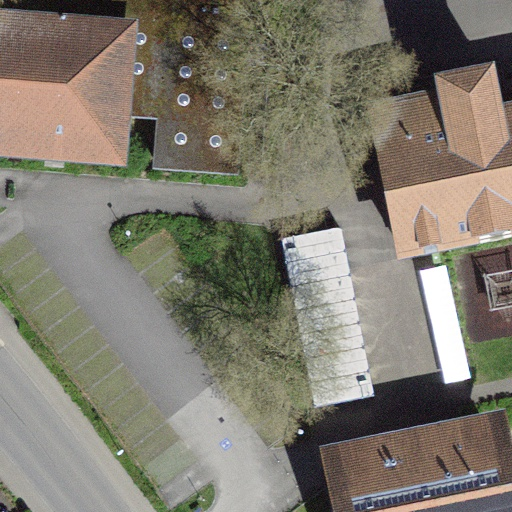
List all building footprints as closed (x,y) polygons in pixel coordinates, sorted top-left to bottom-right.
[(0,0),(0,152),(118,162),(122,113),(161,116),(157,169),(231,173),(245,2),(235,1),(235,0),(0,0)] [(443,102),(376,114),(405,257),(511,235),(511,116),(499,120),(490,77),(440,86),(443,102)] [(310,401),(369,395),(351,223),(292,229),(310,401)] [(445,268),(420,273),(452,420),(477,414),(445,268)] [(510,511),(497,443),(338,475),(345,511),(510,511)]
